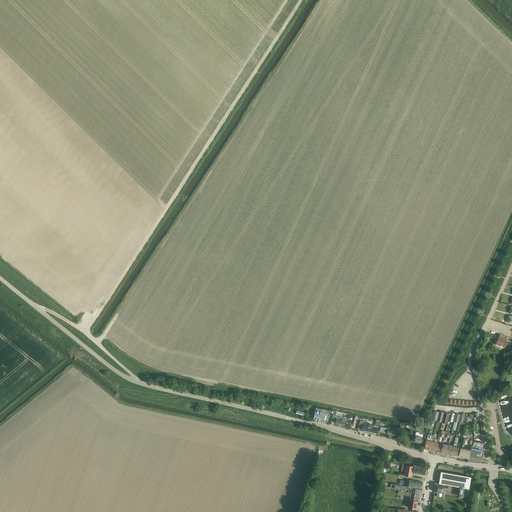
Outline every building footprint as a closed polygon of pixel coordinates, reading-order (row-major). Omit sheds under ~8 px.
[(506,327),(500,327),(500,332),(504,332),(504,335),(511,334),(511,326),(506,327)] [(509,351),(510,346),(511,344),(507,342),(507,343),(506,343),(507,339),(504,337),(504,336),(500,334),(496,344),(504,347),(503,348),(509,351)] [(441,422),(444,412),(439,411),(439,412),(433,410),(431,419),(441,422)] [(315,413),(313,418),(327,421),(329,413),(323,411),(322,415),(315,413)] [(333,414),(331,421),(335,422),(335,423),(345,426),(346,421),(347,417),(336,415),(337,411),(334,411),(333,414)] [(376,433),(377,427),(369,426),(370,423),(369,423),(369,422),(363,421),(362,424),(359,424),(358,429),(367,431),(376,433)] [(398,436),(399,431),(399,430),(398,430),(399,428),(389,426),(388,428),(380,427),(379,432),(398,436)] [(423,434),(419,433),(419,432),(416,432),(414,441),(422,443),(423,434)] [(426,440),(424,448),(430,450),(432,439),(427,438),(426,440)] [(468,458),(468,459),(481,461),(482,455),(483,447),(484,444),(479,442),(479,440),(482,441),(482,439),(475,438),(474,441),(473,445),(471,445),(470,450),(468,458)] [(458,456),(468,458),(470,450),(460,448),(459,451),(458,456)] [(426,467),(414,465),(414,466),(406,465),(404,475),(412,476),(412,472),(425,475),(426,467)] [(471,477),(441,471),(439,483),(459,486),(458,496),(462,497),(464,487),(469,488),(471,477)] [(408,487),(422,489),(423,482),(409,480),(408,487)] [(435,483),(434,492),(437,492),(436,497),(442,498),(443,493),(444,493),(444,490),(449,491),(449,485),(435,483)] [(408,487),(406,486),(406,488),(409,489),(411,490),(410,493),(421,495),(422,489),(408,487)] [(409,500),(418,501),(420,501),(421,495),(410,493),(398,491),(398,494),(410,496),(409,500)] [(418,501),(409,500),(408,508),(416,509),(418,501)]
